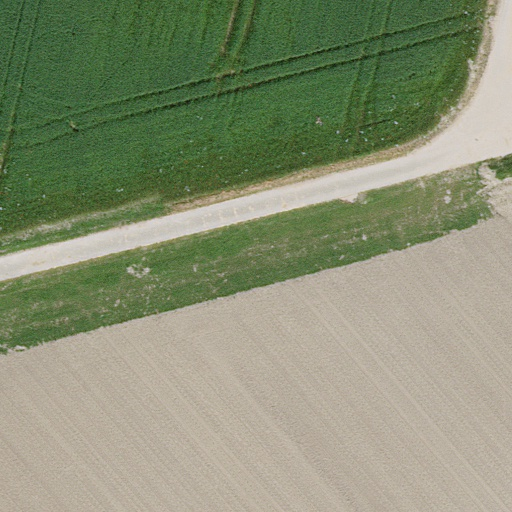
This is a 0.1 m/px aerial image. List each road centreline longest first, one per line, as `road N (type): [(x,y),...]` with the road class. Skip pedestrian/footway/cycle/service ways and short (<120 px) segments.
road 1 (track): [(511,138),(0,265)]
road 2 (track): [(478,146),(511,2)]
